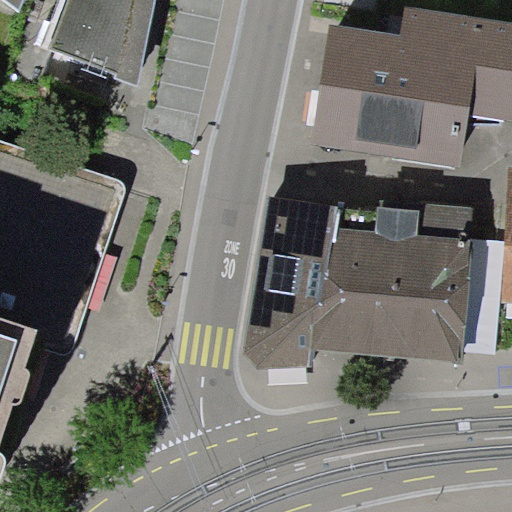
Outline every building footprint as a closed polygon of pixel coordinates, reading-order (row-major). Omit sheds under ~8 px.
[(5,0),(21,12),(23,0),(66,0),(48,49),(139,84),(155,0),(5,0)] [(455,101),(509,109),(511,86),(511,28),(400,11),(396,42),(321,31),(305,133),(446,155),(455,101)] [(128,186),(0,142),(0,472),(5,457),(0,454),(0,444),(34,346),(70,358),(128,186)] [(495,292),(511,293),(511,171),(502,171),(495,292)] [(299,360),(302,343),(325,203),(262,193),(237,344),(250,360),(299,360)] [(460,214),(325,203),(302,343),(449,355),(460,214)]
